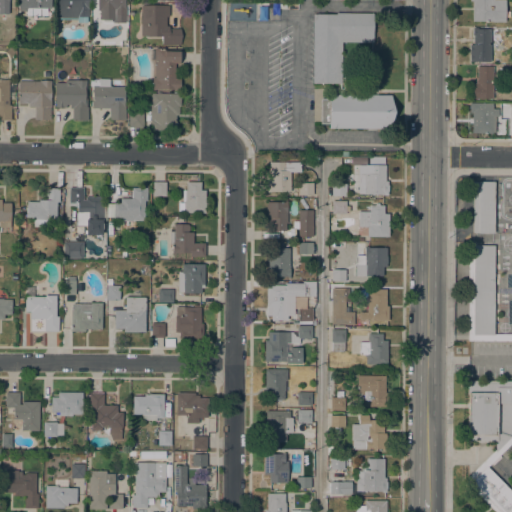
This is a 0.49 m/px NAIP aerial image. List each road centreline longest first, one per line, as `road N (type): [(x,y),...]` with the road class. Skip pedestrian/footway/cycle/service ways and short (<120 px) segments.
road 1 (secondary): [(428,499),(432,0)]
road 2 (residential): [(232,511),(235,186),(226,151)]
road 3 (residential): [(232,362),(0,360)]
road 4 (residential): [(226,151),(0,152)]
road 5 (residential): [(226,151),(209,124),(209,0)]
